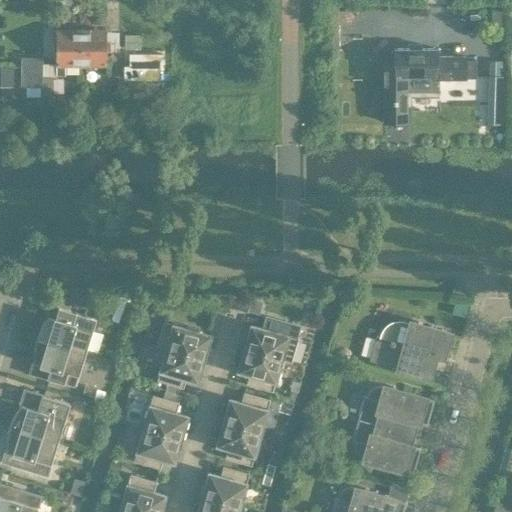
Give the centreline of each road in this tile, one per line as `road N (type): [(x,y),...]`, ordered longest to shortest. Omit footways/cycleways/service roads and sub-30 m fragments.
road 1 (residential): [(435,511),(489,317),(511,305)]
road 2 (residential): [(179,511),(236,319)]
